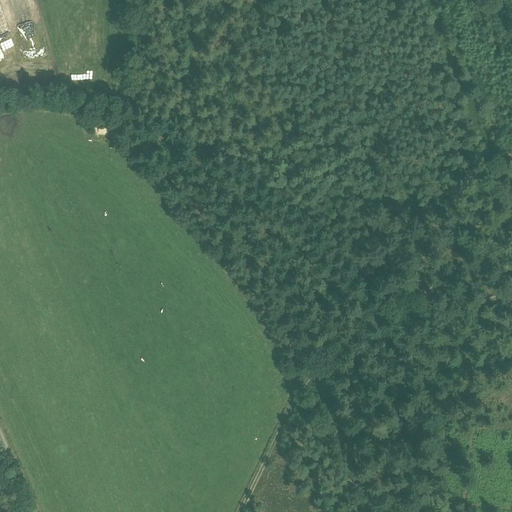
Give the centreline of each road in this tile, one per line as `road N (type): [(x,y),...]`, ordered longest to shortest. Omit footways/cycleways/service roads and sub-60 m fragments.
road 1 (track): [(137,0),(128,120),(244,190),(385,307)]
road 2 (track): [(240,511),(312,358),(385,307)]
road 3 (track): [(511,186),(428,0)]
road 4 (track): [(385,307),(439,312),(511,287)]
